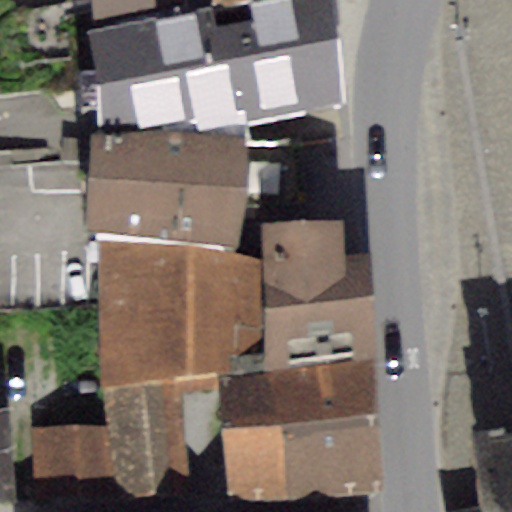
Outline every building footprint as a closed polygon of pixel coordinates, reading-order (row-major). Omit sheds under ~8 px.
[(249,0),(213,7),(92,23),(84,25),(96,87),(94,132),(247,133),(245,124),(340,102),(329,0),(249,0)] [(89,0),(92,23),(213,7),(212,0),(89,0)] [(247,133),(94,132),(84,223),(102,230),(235,247),(247,133)] [(260,253),(264,372),(376,359),(370,251),(343,252),(341,219),(260,220),(260,253)] [(235,247),(102,230),(103,393),(180,383),(214,379),(264,372),(260,253),(235,247)] [(264,372),(214,379),(226,500),(361,496),(371,494),(380,487),(376,359),(264,372)] [(180,383),(103,393),(106,427),(115,506),(188,505),(180,383)] [(0,502),(13,502),(8,412),(0,412),(0,502)] [(106,427),(32,427),(35,507),(115,506),(106,427)] [(511,511),(511,434),(481,439),(493,511),(511,511)]
